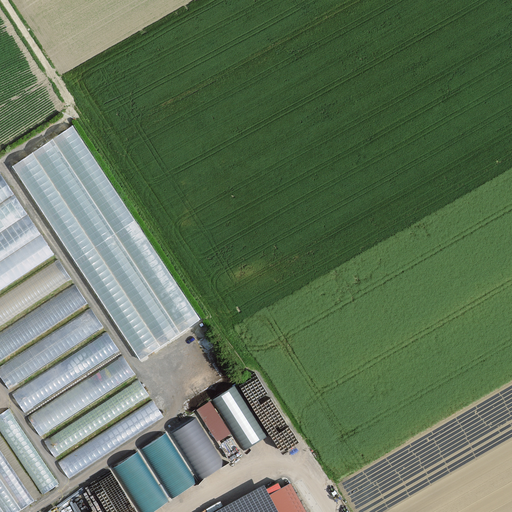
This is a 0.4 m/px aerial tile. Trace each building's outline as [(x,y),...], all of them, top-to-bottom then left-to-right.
[(78,121),(16,159),(137,357),(199,319),(78,121)] [(0,286),(55,255),(6,172),(0,175),(0,286)] [(61,259),(0,294),(0,320),(72,278),(61,259)] [(58,297),(0,329),(0,353),(79,309),(73,299),(62,305),(58,297)] [(0,371),(9,385),(104,324),(92,305),(0,365),(0,371)] [(110,331),(13,388),(24,407),(121,350),(110,331)] [(40,431),(136,372),(125,353),(29,413),(40,431)] [(47,435),(56,451),(150,393),(141,378),(47,435)] [(235,430),(244,447),(268,433),(239,382),(198,405),(217,440),(235,430)] [(155,398),(58,457),(68,473),(165,415),(155,398)] [(173,430),(202,477),(226,462),(196,415),(173,430)] [(143,511),(146,511),(198,481),(167,430),(140,446),(141,447),(114,464),(143,511)] [(307,511),(291,483),(271,494),(266,484),(214,511),(307,511)]
